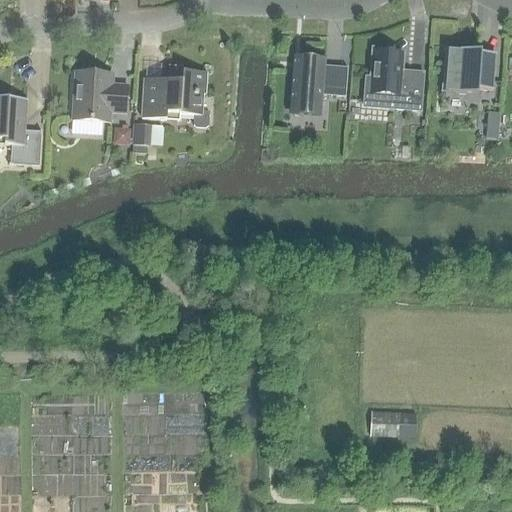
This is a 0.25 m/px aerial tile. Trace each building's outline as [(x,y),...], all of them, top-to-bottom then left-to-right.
[(408,82),(400,82),(401,73),(402,55),(389,54),(389,51),(374,50),(374,53),(373,53),(371,80),(366,79),(364,103),(392,105),(391,111),(420,113),(421,97),(407,96),(408,82)] [(463,53),(463,52),(445,50),(442,94),(477,97),(478,91),(491,92),(494,55),(463,53)] [(325,60),(299,58),(293,58),(293,63),(293,68),(292,68),(290,95),(291,95),(290,109),(289,117),(320,119),(321,111),(322,97),(345,99),(347,69),(325,68),(325,60)] [(168,68),(167,82),(144,81),(141,120),(166,122),(166,115),(178,116),(193,117),(192,127),(195,130),(205,130),(208,128),(209,114),(201,113),(202,96),(205,96),(206,75),(182,73),(182,69),(168,68)] [(106,76),(74,74),(71,122),(110,124),(111,114),(126,115),(127,87),(105,86),(106,76)] [(39,133),(23,132),(25,102),(27,102),(28,101),(0,99),(0,141),(4,141),(4,147),(11,147),(10,165),(8,165),(8,166),(39,168),(41,132),(40,132),(39,133)] [(500,115),(488,114),(486,127),(499,128),(500,115)] [(151,127),(133,126),(131,147),(132,147),(131,155),(146,156),(146,148),(150,148),(151,127)] [(129,147),(130,131),(115,130),(113,146),(129,147)] [(399,415),(398,419),(371,418),(370,438),(414,440),(415,416),(399,415)]
